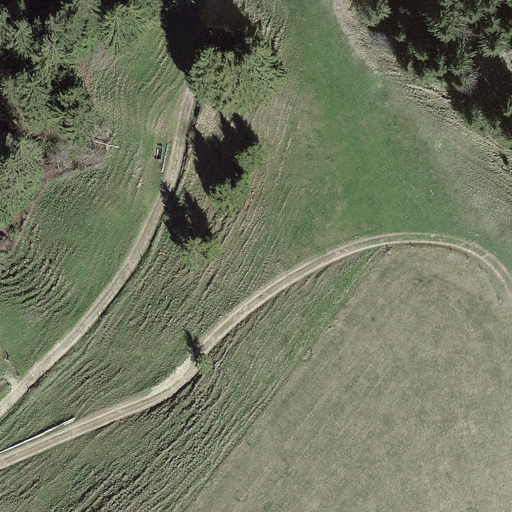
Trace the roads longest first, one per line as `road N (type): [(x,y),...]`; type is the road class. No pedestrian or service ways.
road 1 (track): [(0,462),(168,387),(235,314),(274,285),(348,251),(431,236),(479,252),(511,284)]
road 2 (track): [(215,0),(204,70),(150,230),(100,303),(0,405)]
